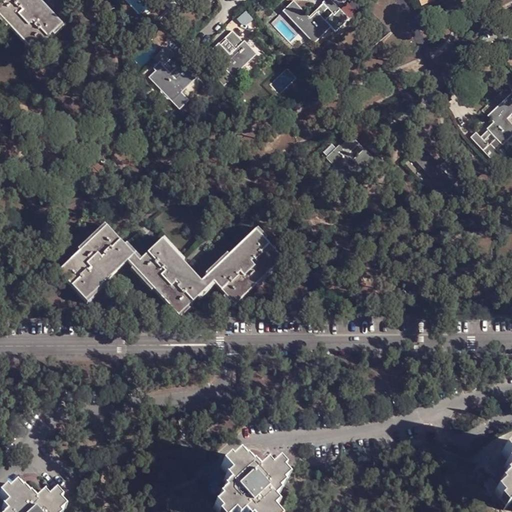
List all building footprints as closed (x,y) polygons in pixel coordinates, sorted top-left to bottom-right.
[(0,0),(0,15),(33,51),(62,24),(39,0),(0,0)] [(178,0),(189,12),(201,0),(178,0)] [(293,0),(283,10),(314,44),(332,27),(317,11),(310,17),(293,0)] [(331,0),(324,0),(321,3),(334,16),(341,10),(331,0)] [(349,2),(342,9),(351,18),(358,11),(349,2)] [(233,31),(212,51),(224,64),(213,74),(224,85),(254,54),(233,31)] [(175,55),(153,77),(174,98),(197,78),(188,69),(176,78),(171,71),(180,61),(175,55)] [(486,130),(503,148),(511,138),(511,122),(509,119),(511,116),(511,97),(489,120),(492,124),(486,130)] [(476,133),(471,139),(482,151),(487,145),(476,133)] [(351,135),(326,159),(350,182),(374,160),(364,149),(353,160),(348,154),(359,144),(351,135)] [(421,144),(409,155),(435,182),(439,179),(449,190),(463,177),(448,160),(441,165),(421,144)] [(460,147),(454,153),(466,164),(471,158),(460,147)] [(58,273),(85,303),(129,264),(177,316),(212,284),(233,306),(282,261),(256,232),(201,282),(163,239),(139,260),(107,227),(58,273)] [(499,503),(505,509),(511,502),(511,448),(511,449),(509,446),(502,452),(511,462),(506,467),(510,472),(504,476),(506,480),(499,485),(501,488),(495,493),(501,500),(499,503)] [(274,511),(278,507),(273,501),(280,496),(278,494),(284,488),(283,486),(288,481),(282,472),(284,470),(278,464),(271,471),(266,465),(258,473),(253,466),(250,467),(246,461),(244,462),(239,456),(231,463),(229,460),(222,467),(230,477),(225,481),(230,486),(224,491),(226,493),(220,500),(221,502),(215,507),(218,511),(274,511)] [(62,511),(67,508),(60,502),(64,499),(56,493),(49,499),(44,495),(36,502),(31,495),(28,495),(24,490),(22,492),(16,485),(10,492),(7,489),(1,497),(9,505),(4,510),(5,511),(62,511)]
